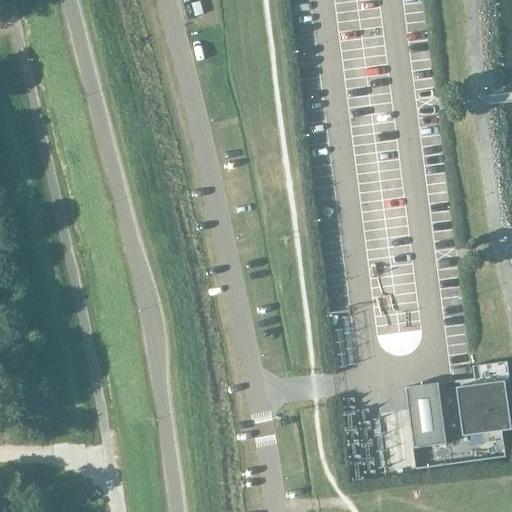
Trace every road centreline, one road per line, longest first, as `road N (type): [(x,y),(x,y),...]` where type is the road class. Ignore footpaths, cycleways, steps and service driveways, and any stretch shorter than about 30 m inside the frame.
road 1 (unclassified): [(273,511),(257,396),(167,0)]
road 2 (unclassified): [(179,511),(152,324),(74,0)]
